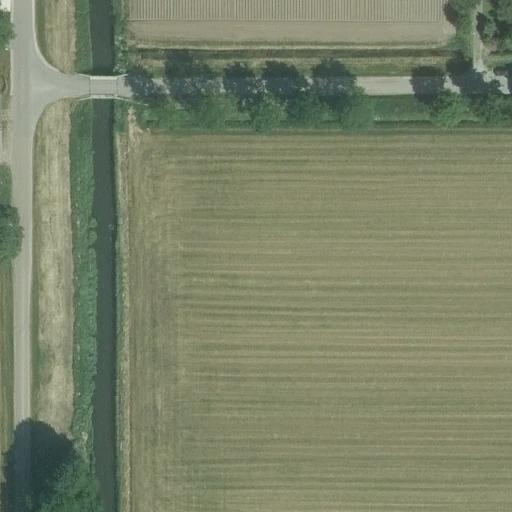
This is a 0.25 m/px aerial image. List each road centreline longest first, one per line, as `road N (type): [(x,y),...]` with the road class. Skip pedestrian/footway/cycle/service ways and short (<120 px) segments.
road 1 (unclassified): [(21,511),(20,86)]
road 2 (unclassified): [(124,85),(511,85)]
